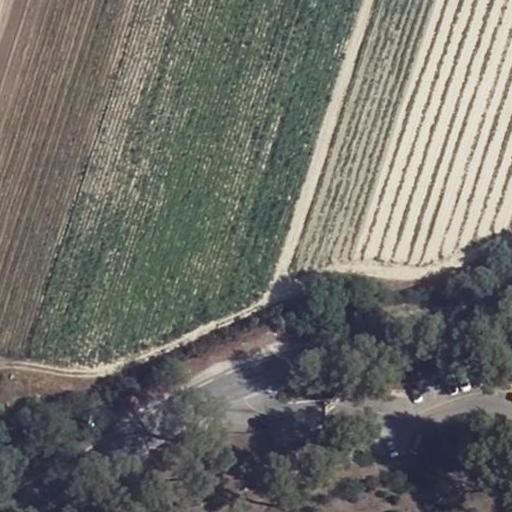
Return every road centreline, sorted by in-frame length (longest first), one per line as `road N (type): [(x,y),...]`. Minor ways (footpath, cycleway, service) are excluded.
road 1 (track): [(370,0),(272,299),(99,369),(0,368)]
road 2 (tertiary): [(3,511),(235,384),(511,312)]
road 3 (track): [(511,237),(422,274),(331,271),(272,299)]
